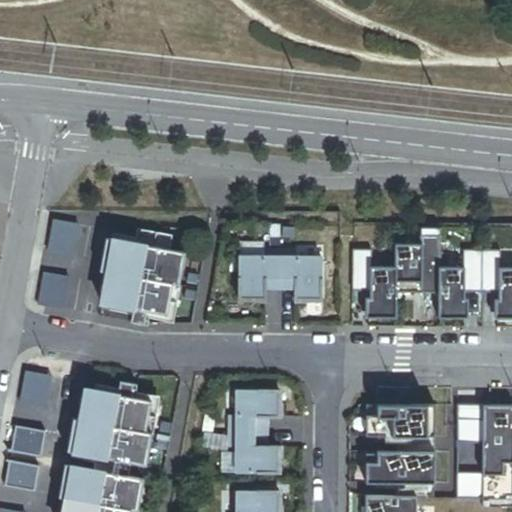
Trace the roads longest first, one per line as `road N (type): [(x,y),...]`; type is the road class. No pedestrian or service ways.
road 1 (unclassified): [(43,101),(511,156)]
road 2 (residential): [(325,358),(193,355),(0,331)]
road 3 (residential): [(0,331),(43,101)]
road 4 (residential): [(511,358),(325,358)]
road 5 (residential): [(325,358),(325,511)]
